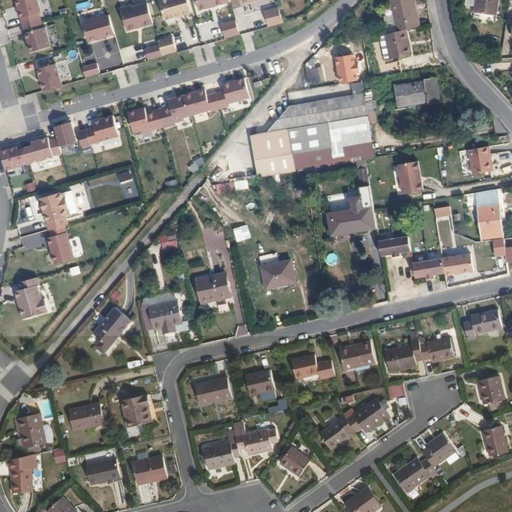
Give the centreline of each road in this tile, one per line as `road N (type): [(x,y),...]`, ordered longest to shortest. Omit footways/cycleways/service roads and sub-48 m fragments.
road 1 (residential): [(12,127),(275,51),(351,0)]
road 2 (residential): [(171,369),(187,356),(511,282)]
road 3 (residential): [(293,511),(419,422),(436,396)]
road 4 (residential): [(439,0),(460,68),(511,123)]
road 5 (residential): [(171,369),(196,502)]
